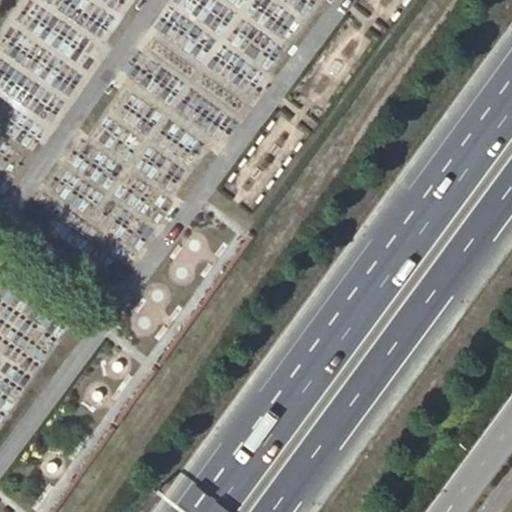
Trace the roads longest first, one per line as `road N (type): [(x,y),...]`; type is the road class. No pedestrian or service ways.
road 1 (unknown): [(447,0),(90,511)]
road 2 (trunk): [(511,93),(198,511)]
road 3 (trunk): [(274,511),(511,190)]
